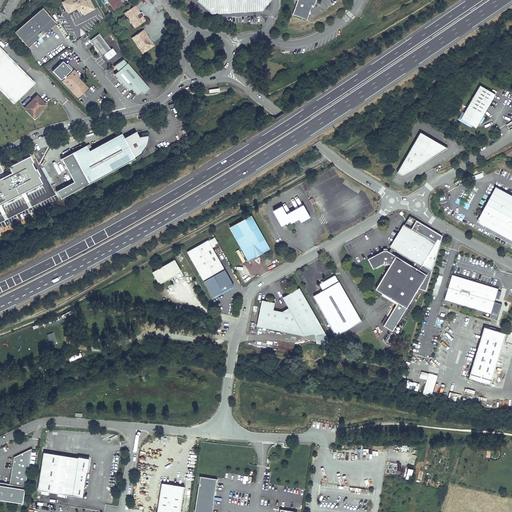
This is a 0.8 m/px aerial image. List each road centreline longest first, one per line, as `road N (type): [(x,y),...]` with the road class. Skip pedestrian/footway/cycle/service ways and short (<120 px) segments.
road 1 (motorway): [(469,0),(177,191),(0,286)]
road 2 (motorway): [(182,203),(495,0)]
road 3 (residential): [(222,432),(232,341),(253,287),(377,218),(391,200)]
road 4 (unclassified): [(222,432),(57,418),(0,439)]
road 5 (motorway): [(0,307),(182,203)]
road 6 (motorway): [(0,300),(182,203)]
road 7 (unclassified): [(391,200),(241,83)]
road 8 (tertiary): [(0,154),(42,133),(150,105),(173,89)]
road 9 (track): [(75,348),(158,331),(232,341)]
road 10 (unknown): [(420,359),(456,235)]
road 11 (unclassified): [(248,37),(309,39),(359,0)]
